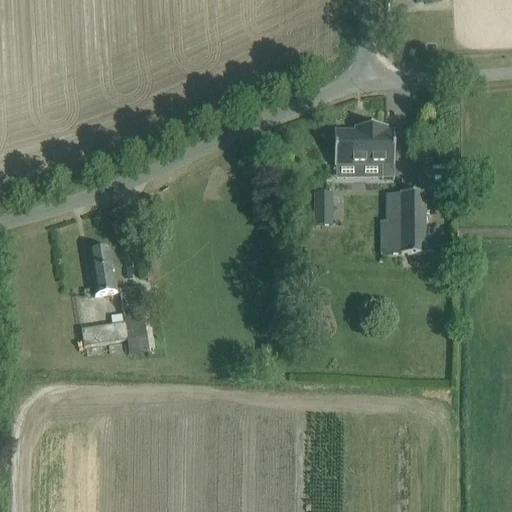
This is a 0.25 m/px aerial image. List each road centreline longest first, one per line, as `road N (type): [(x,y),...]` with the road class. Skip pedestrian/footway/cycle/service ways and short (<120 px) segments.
road 1 (unclassified): [(0,223),(155,171),(321,94),(368,82)]
road 2 (unclassified): [(368,82),(511,74)]
